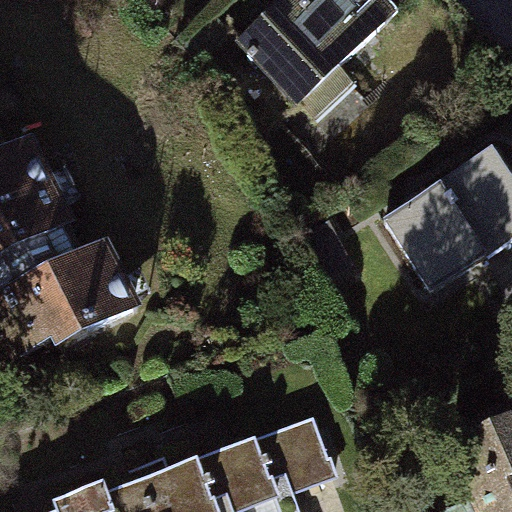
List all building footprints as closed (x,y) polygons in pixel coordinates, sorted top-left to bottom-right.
[(399,14),(385,0),(289,0),(242,45),(300,106),(399,14)] [(0,137),(0,316),(21,358),(79,329),(84,338),(134,312),(116,276),(89,268),(41,174),(15,167),(0,137)] [(511,244),(511,172),(498,152),(385,225),(431,297),(511,244)] [(511,252),(482,269),(502,306),(511,301),(511,252)] [(223,453),(60,511),(281,511),(277,500),(336,478),(314,420),(223,453)] [(511,511),(511,421),(446,452),(474,511),(511,511)]
